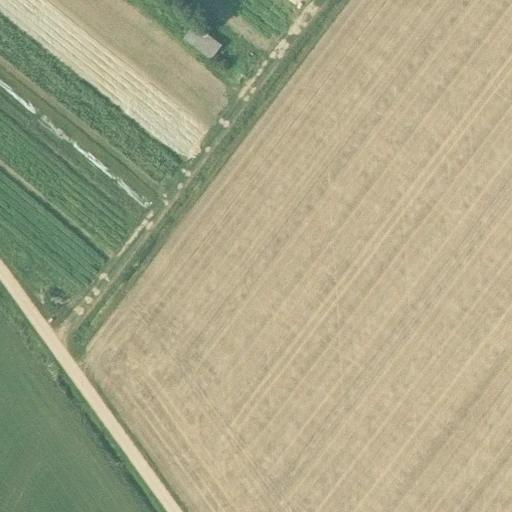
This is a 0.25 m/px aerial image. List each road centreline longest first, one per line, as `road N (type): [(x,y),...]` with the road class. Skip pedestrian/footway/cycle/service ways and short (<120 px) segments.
road 1 (unclassified): [(87,392),(0,271)]
road 2 (unclassified): [(173,511),(87,392)]
